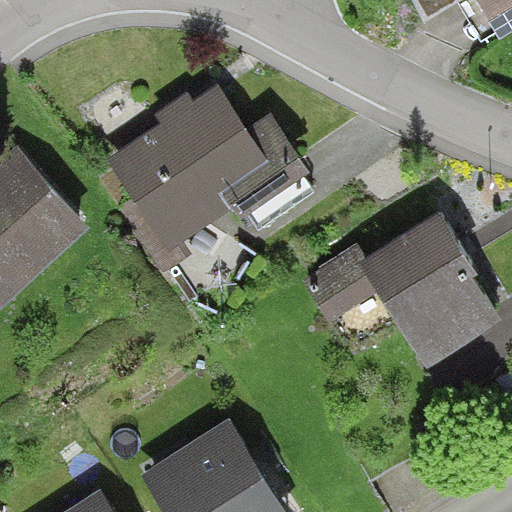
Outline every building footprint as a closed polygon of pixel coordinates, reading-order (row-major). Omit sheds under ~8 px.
[(469,0),(487,0),(495,14),(511,4),(511,0),(425,0),(435,18),(469,0)] [(78,152),(151,276),(175,262),(152,224),(209,190),(224,214),(286,178),(250,117),(228,130),(199,81),(143,114),(78,152)] [(0,276),(56,220),(0,164),(0,276)] [(349,309),(404,394),(501,332),(423,212),(337,268),(328,255),(289,280),(319,327),(349,309)] [(130,469),(157,511),(283,511),(220,412),(130,469)] [(66,511),(97,511),(89,498),(66,511)]
